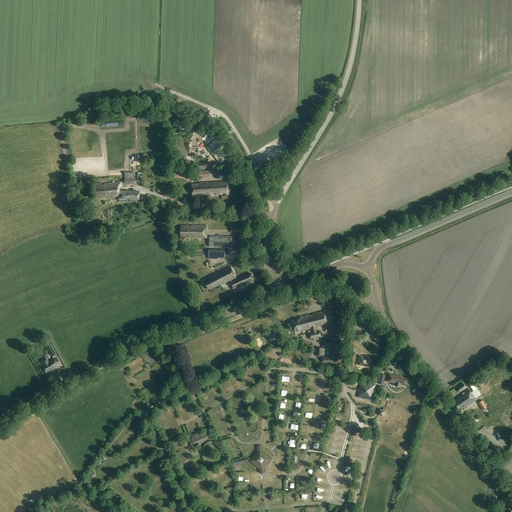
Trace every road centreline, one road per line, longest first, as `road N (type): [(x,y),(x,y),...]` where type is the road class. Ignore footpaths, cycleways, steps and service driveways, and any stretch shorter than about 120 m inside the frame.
road 1 (tertiary): [(0,427),(143,339),(282,290)]
road 2 (tertiary): [(511,487),(383,318),(365,265)]
road 3 (unclassified): [(273,214),(339,95),(358,0)]
road 4 (unclassified): [(155,84),(228,120),(273,214)]
road 5 (tertiary): [(365,265),(387,244),(511,192)]
road 6 (track): [(193,511),(146,416),(181,392)]
road 7 (track): [(325,503),(353,411),(342,372)]
road 8 (track): [(263,477),(304,464),(328,374)]
road 9 (track): [(233,435),(270,448),(282,443),(295,369)]
road 10 (unclassified): [(133,186),(190,206),(253,213)]
